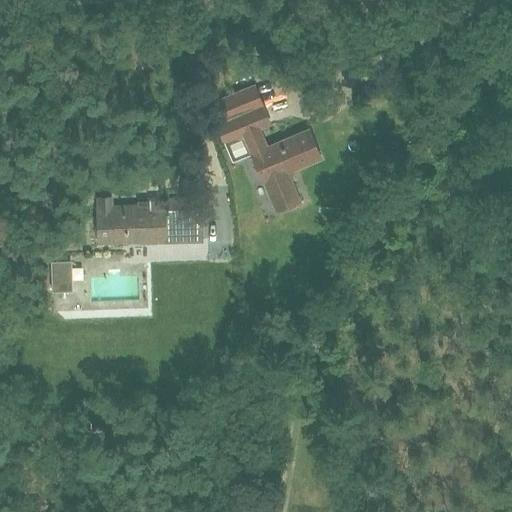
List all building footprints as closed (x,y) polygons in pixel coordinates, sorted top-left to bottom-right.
[(252,130),(245,112),(218,122),(226,141),(245,134),(258,166),(259,166),(277,210),(300,202),(288,172),(293,170),(290,161),(303,156),(295,136),(268,147),(260,127),(252,130)] [(112,207),(111,197),(98,197),(99,206),(98,206),(99,241),(125,240),(125,243),(164,241),(164,216),(201,215),(200,198),(150,199),(150,205),(112,207)] [(35,210),(37,219),(52,216),(50,207),(35,210)] [(0,263),(25,244),(8,222),(0,228),(0,263)] [(107,265),(110,273),(120,270),(121,272),(135,268),(132,258),(107,265)] [(52,292),(72,291),(71,261),(51,261),(52,292)] [(11,321),(38,313),(34,297),(6,305),(11,321)]
